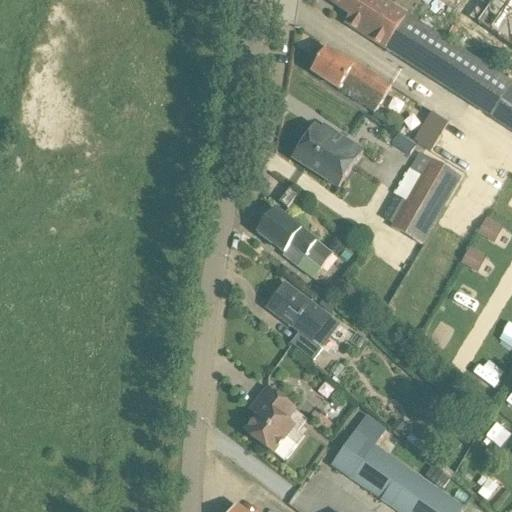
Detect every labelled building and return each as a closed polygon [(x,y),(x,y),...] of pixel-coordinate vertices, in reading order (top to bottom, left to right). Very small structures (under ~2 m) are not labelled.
[(511,86),(380,0),(325,0),(352,18),(346,26),(491,121),(493,118),(511,130),(511,86)] [(511,49),(511,14),(495,38),(511,49)] [(393,89),(360,68),(343,57),(341,60),(327,51),(312,74),(375,116),(393,89)] [(429,149),(447,121),(435,113),(417,142),(429,149)] [(332,134),(329,139),(315,129),(294,161),(339,191),(363,154),(332,134)] [(423,248),(441,217),(462,181),(420,156),(411,171),(420,178),(391,229),(423,248)] [(501,183),(507,169),(493,163),(487,177),(501,183)] [(290,191),(280,205),(288,211),(299,197),(290,191)] [(332,255),(291,224),(275,212),(257,235),(283,254),(282,256),(298,268),(305,258),(321,270),(332,255)] [(488,219),(478,235),(493,244),(503,228),(488,219)] [(470,248),(461,264),(477,273),(487,257),(470,248)] [(467,312),(479,292),(462,282),(450,303),(467,312)] [(268,311),(282,321),(299,334),(291,345),(313,362),(330,339),(319,330),(329,317),(318,309),(317,310),(286,287),(268,311)] [(429,340),(446,348),(455,328),(439,320),(429,340)] [(296,413),(284,403),(268,391),(255,407),(263,413),(246,435),(284,465),(298,447),(287,438),(297,425),(291,420),(296,413)] [(462,511),(463,511),(373,449),(386,431),(367,417),(334,466),(352,479),(399,511),(462,511)] [(404,442),(407,438),(403,435),(408,429),(398,421),(390,431),(404,442)] [(429,465),(430,463),(433,460),(427,455),(423,459),(429,465)] [(436,472),(430,481),(429,483),(443,492),(450,481),(436,472)] [(490,504),(501,488),(484,477),(474,493),(490,504)]
